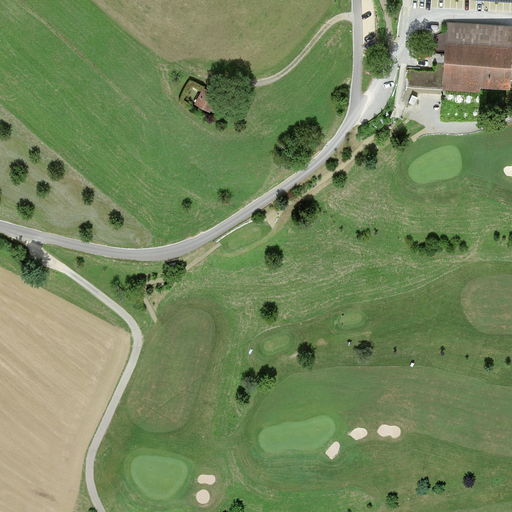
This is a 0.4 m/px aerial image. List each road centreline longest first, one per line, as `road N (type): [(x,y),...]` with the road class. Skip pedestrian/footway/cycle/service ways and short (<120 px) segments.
road 1 (unclassified): [(0,225),(133,254),(171,250),(214,232),(315,163),(348,124),(358,73),(357,0)]
road 2 (track): [(31,234),(37,252),(104,297),(137,332),(89,462),(102,511)]
road 3 (track): [(358,15),(334,19),(267,80),(216,80)]
